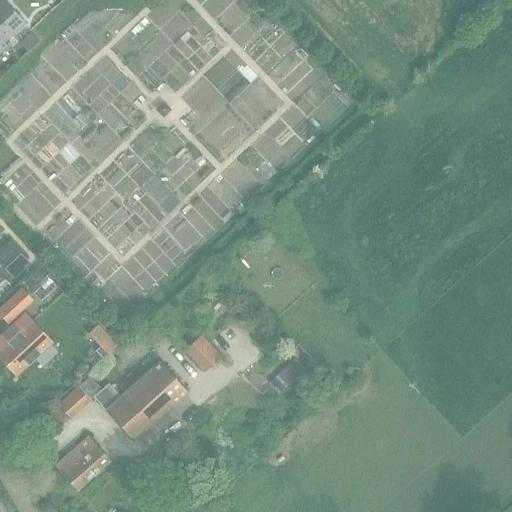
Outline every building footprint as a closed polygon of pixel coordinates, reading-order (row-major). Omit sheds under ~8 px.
[(3,41),(24,21),(4,0),(0,0),(0,48),(5,44),(3,41)] [(9,241),(0,248),(0,264),(11,277),(28,262),(9,241)] [(0,314),(7,322),(31,300),(20,288),(0,306),(0,314)] [(0,333),(0,358),(15,374),(50,342),(23,313),(0,333)] [(221,356),(201,335),(183,351),(203,373),(221,356)] [(59,426),(63,423),(69,417),(93,396),(132,439),(187,389),(161,360),(121,396),(109,383),(100,391),(87,376),(55,405),(47,412),(59,426)] [(75,489),(109,459),(88,435),(54,465),(75,489)]
